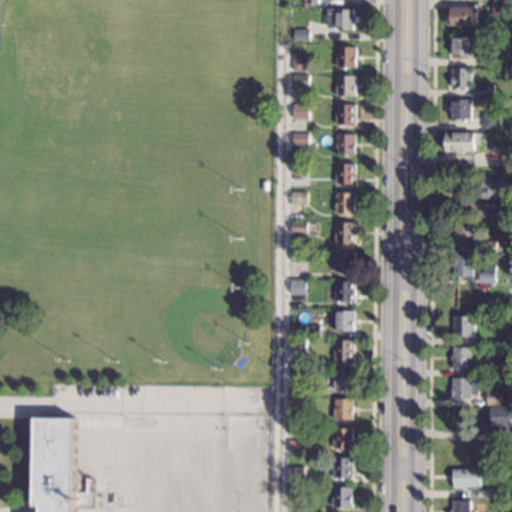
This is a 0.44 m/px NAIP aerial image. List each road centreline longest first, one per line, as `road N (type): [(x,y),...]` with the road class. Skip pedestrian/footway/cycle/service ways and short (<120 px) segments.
road 1 (tertiary): [(393,0),(388,511)]
road 2 (tertiary): [(417,511),(419,0)]
